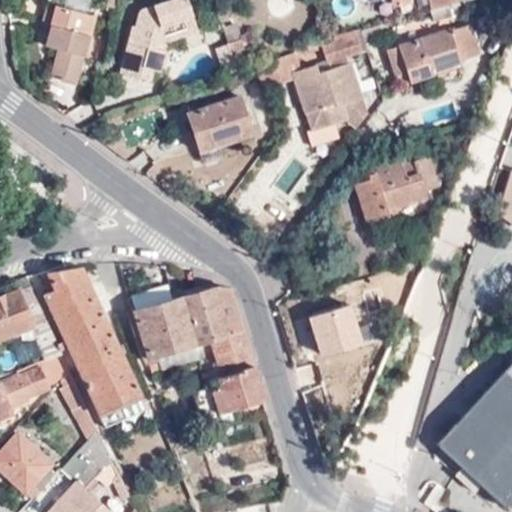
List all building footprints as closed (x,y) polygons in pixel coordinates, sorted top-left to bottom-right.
[(200,30),(190,0),(168,0),(140,8),(134,34),(128,33),(116,78),(149,86),(152,72),(158,73),(166,41),(200,30)] [(48,33),(56,6),(47,3),(39,31),(48,33)] [(448,14),(446,4),(431,8),(434,17),(448,14)] [(93,17),(56,6),(48,33),(44,46),(56,50),(52,74),(75,81),(93,17)] [(475,55),(468,26),(446,31),(445,29),(384,47),(392,74),(407,70),(409,78),(456,66),(454,62),(475,55)] [(295,52),(251,66),(259,90),(294,79),(309,129),(304,131),(309,146),(337,138),(332,122),(345,119),(354,126),(364,113),(348,63),(346,64),(343,56),(366,50),(360,28),(319,41),(329,71),(318,73),(316,66),(301,71),(295,52)] [(226,47),(230,61),(244,55),(239,37),(224,42),(226,47)] [(221,74),(233,69),(230,61),(226,47),(212,51),(221,74)] [(210,94),(224,88),(221,79),(206,84),(210,94)] [(184,111),(196,150),(216,145),(249,134),(237,95),(184,111)] [(216,145),(196,150),(198,157),(218,152),(216,145)] [(403,153),(397,155),(401,166),(407,164),(403,153)] [(401,166),(397,155),(367,164),(372,180),(355,184),(367,221),(396,212),(394,207),(426,198),(424,191),(439,186),(429,157),(407,164),(401,166)] [(511,171),(497,215),(511,225),(511,171)] [(80,265),(47,271),(55,290),(36,299),(60,348),(68,346),(106,426),(147,408),(132,376),(136,374),(123,346),(118,348),(80,265)] [(35,335),(46,359),(51,358),(62,354),(60,348),(36,299),(30,284),(0,296),(0,337),(18,330),(31,326),(35,335)] [(263,400),(229,288),(215,286),(127,309),(132,332),(144,360),(212,338),(222,375),(211,378),(207,380),(204,387),(191,391),(199,418),(263,400)] [(31,326),(18,330),(22,339),(35,335),(31,326)] [(62,354),(51,358),(59,378),(71,374),(71,372),(62,354)] [(64,379),(71,374),(59,378),(51,358),(46,359),(41,361),(43,368),(48,383),(50,387),(60,383),(64,379)] [(479,485),(505,509),(511,502),(511,362),(435,445),(460,468),(479,485)] [(0,384),(0,419),(13,415),(10,406),(29,399),(25,391),(48,383),(43,368),(19,377),(18,374),(0,380),(0,382),(1,384),(0,384)] [(71,374),(64,379),(68,388),(64,390),(87,439),(97,429),(71,374)] [(97,429),(87,439),(60,467),(76,482),(49,511),(113,511),(87,488),(97,477),(112,461),(97,429)] [(0,452),(0,466),(31,496),(45,482),(39,476),(46,469),(51,463),(36,449),(18,433),(0,452)] [(43,441),(36,449),(51,463),(59,455),(43,441)] [(114,479),(123,500),(129,497),(112,461),(97,477),(107,487),(114,479)] [(472,492),(479,485),(460,468),(454,475),(472,492)] [(39,476),(45,482),(52,474),(46,469),(39,476)] [(240,511),(270,511),(268,501),(240,507),(240,511)]
